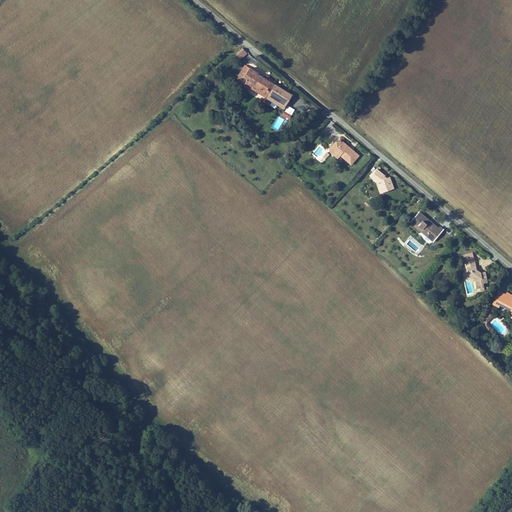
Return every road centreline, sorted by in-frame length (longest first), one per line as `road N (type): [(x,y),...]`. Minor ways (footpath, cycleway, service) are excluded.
road 1 (track): [(159,423),(5,247),(244,41)]
road 2 (unclassified): [(511,270),(194,0)]
